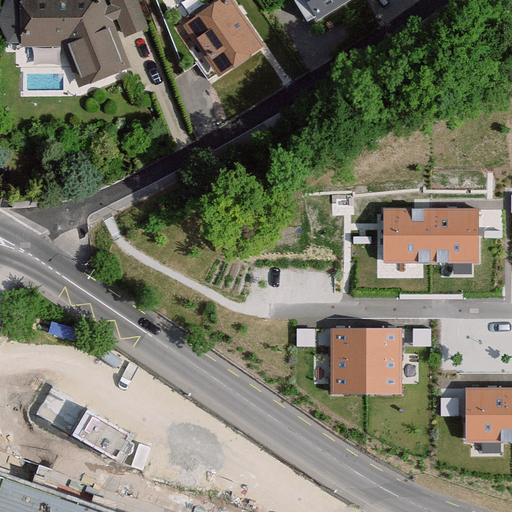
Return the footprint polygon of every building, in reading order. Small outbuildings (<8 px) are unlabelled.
[(78,96),(129,79),(100,0),(20,0),(23,52),(61,53),(78,96)] [(126,0),(110,7),(124,41),(147,32),(134,0),(126,0)] [(218,0),(180,25),(215,79),(259,51),(225,0),(218,0)] [(288,0),(311,34),(363,0),(288,0)] [(384,263),(432,263),(432,208),(384,208),(384,263)] [(432,263),(479,263),(479,209),(432,208),(432,263)] [(331,394),(366,394),(366,328),(331,328),(331,394)] [(366,394),(402,394),(402,328),(366,328),(366,394)] [(466,443),(511,442),(511,387),(466,387),(466,443)] [(39,417),(123,456),(135,431),(51,391),(39,417)] [(216,492),(224,463),(164,445),(155,474),(216,492)] [(0,511),(105,511),(0,475),(0,511)]
